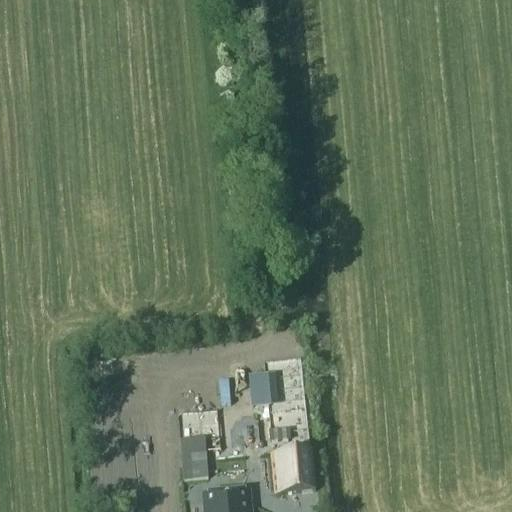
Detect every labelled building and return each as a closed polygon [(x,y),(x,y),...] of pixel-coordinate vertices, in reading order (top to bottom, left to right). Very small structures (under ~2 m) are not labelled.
[(265,377),(248,379),(251,409),(268,407),(265,377)] [(207,433),(218,433),(217,414),(180,415),(181,430),(207,429),(207,433)] [(205,462),(204,441),(180,443),(181,464),(205,462)] [(275,495),(281,494),(282,501),(272,501),(272,511),(302,511),(301,499),(290,500),(289,494),(319,491),(316,451),(272,455),(275,495)] [(249,511),(248,494),(202,498),(203,511),(249,511)]
